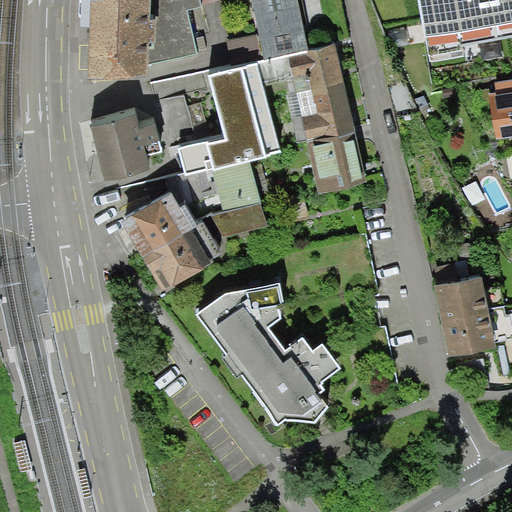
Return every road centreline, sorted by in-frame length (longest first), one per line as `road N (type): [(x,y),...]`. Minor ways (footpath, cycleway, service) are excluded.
road 1 (residential): [(489,477),(444,396),(356,0)]
road 2 (tertiary): [(121,511),(54,202)]
road 3 (tertiary): [(54,202),(46,0)]
road 4 (secondary): [(511,408),(403,467),(341,511)]
road 5 (secondary): [(399,511),(511,444)]
